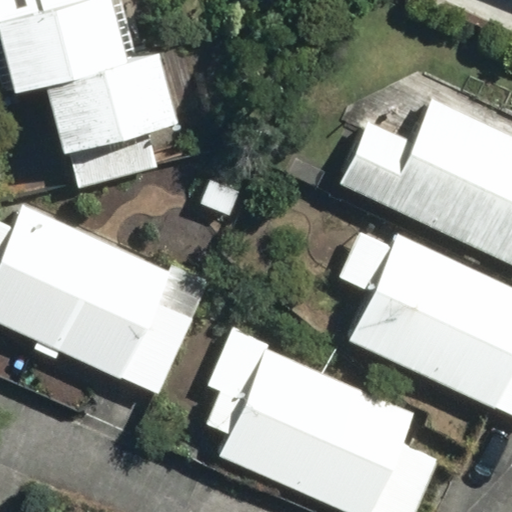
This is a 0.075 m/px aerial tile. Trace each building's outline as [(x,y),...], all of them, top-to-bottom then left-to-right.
[(0,0),(0,69),(5,89),(39,80),(56,149),(64,147),(73,183),(155,162),(146,125),(171,119),(153,45),(132,50),(119,0),(0,0)] [(364,117),(335,180),(511,262),(511,133),(429,95),(409,137),(364,117)] [(0,322),(118,376),(119,375),(155,392),(208,278),(167,259),(164,265),(21,200),(10,223),(0,218),(0,322)] [(387,242),(359,228),(336,275),(365,289),(343,334),(511,415),(511,285),(394,228),(387,242)] [(266,341),(229,324),(203,383),(214,388),(200,421),(224,431),(215,451),(354,511),(413,511),(438,456),(399,439),(412,410),(264,345),(266,341)]
